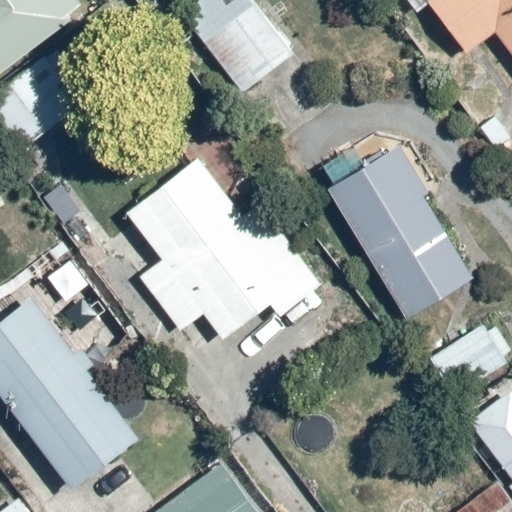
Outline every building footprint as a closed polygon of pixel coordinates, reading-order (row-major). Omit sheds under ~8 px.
[(0,0),(0,69),(80,7),(74,0),(0,0)] [(291,51),(252,0),(172,0),(205,43),(240,89),(291,51)] [(511,0),(406,0),(411,5),(418,0),(425,0),(464,51),(493,30),(511,55),(511,0)] [(87,95),(51,47),(0,86),(0,131),(14,150),(87,95)] [(468,275),(395,145),(328,183),(401,313),(468,275)] [(238,212),(195,155),(125,209),(162,258),(139,276),(179,328),(202,310),(222,336),(268,300),(278,313),(319,282),(255,199),(238,212)] [(135,435),(28,293),(0,314),(0,394),(68,485),(135,435)] [(511,353),(511,350),(490,316),(428,354),(451,391),(511,353)] [(501,471),(511,487),(511,391),(509,387),(467,420),(504,469),(501,471)] [(257,511),(219,461),(150,511),(257,511)] [(511,511),(511,487),(501,471),(442,511),(511,511)] [(0,511),(28,511),(16,496),(0,508),(0,511)]
